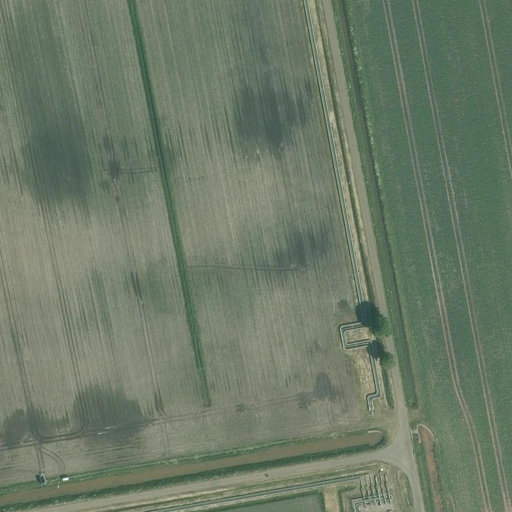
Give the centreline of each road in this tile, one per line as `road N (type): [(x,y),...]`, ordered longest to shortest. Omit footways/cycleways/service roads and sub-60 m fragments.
road 1 (unclassified): [(408,451),(325,0)]
road 2 (unclassified): [(48,511),(408,451)]
